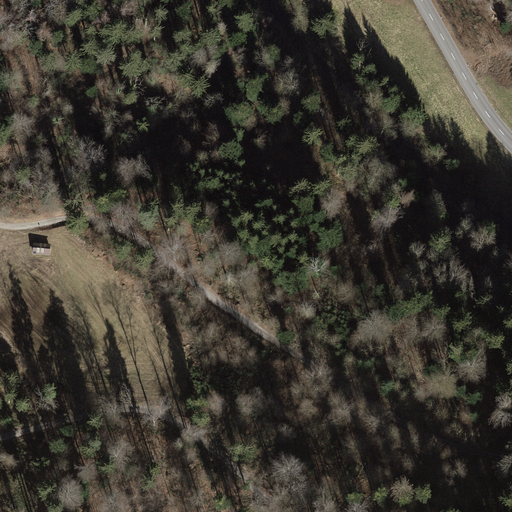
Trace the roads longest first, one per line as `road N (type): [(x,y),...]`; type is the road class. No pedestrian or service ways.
road 1 (track): [(0,225),(64,218),(107,222),(140,237),(237,314),(367,399),(453,446),(511,458)]
road 2 (track): [(0,438),(86,413),(141,409),(182,424),(279,511)]
road 3 (track): [(511,258),(399,229),(260,133)]
road 4 (track): [(0,121),(107,75),(126,59),(147,0)]
road 5 (tertiary): [(422,0),(511,143)]
